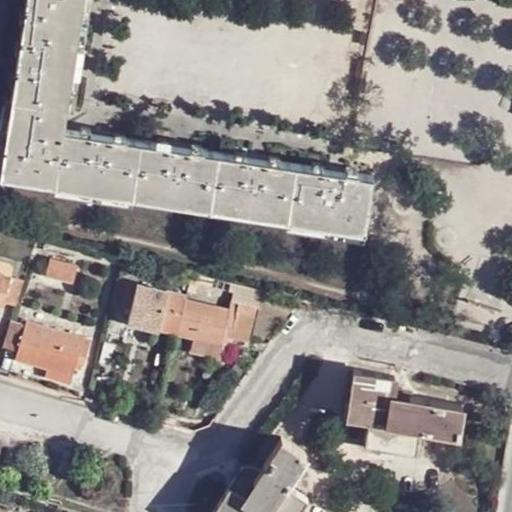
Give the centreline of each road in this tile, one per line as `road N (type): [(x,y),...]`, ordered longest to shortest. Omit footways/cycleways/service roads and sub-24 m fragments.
road 1 (residential): [(511,377),(316,334),(292,342),(232,430),(178,462)]
road 2 (residential): [(178,462),(0,407)]
